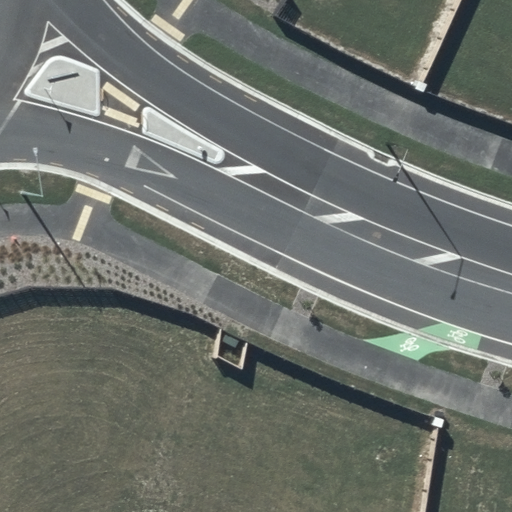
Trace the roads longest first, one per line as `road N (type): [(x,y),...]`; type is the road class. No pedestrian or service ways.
road 1 (residential): [(293,196),(201,188),(87,144),(0,128)]
road 2 (residential): [(67,0),(141,65),(236,127),(293,196)]
road 3 (residential): [(511,283),(293,196)]
